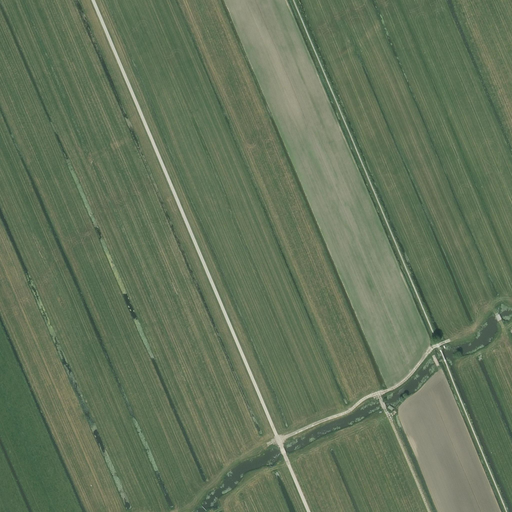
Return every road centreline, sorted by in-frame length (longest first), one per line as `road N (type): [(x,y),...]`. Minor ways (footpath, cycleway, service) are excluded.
road 1 (track): [(308,511),(92,0)]
road 2 (track): [(176,511),(229,466),(402,383),(431,348),(468,337),(496,312)]
